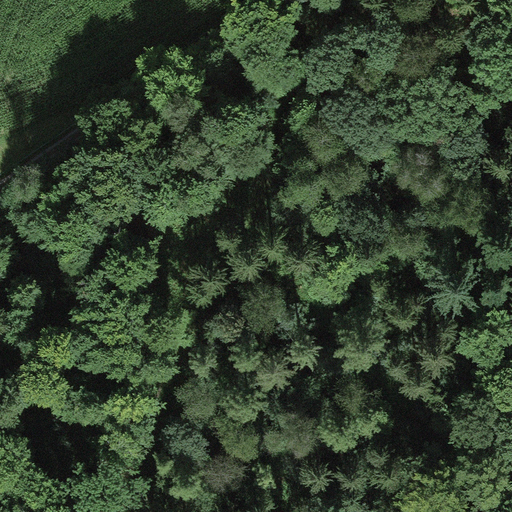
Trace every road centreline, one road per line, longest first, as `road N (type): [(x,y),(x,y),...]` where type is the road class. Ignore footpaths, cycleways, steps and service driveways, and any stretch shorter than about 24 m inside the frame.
road 1 (track): [(342,0),(117,511)]
road 2 (track): [(280,0),(0,191)]
